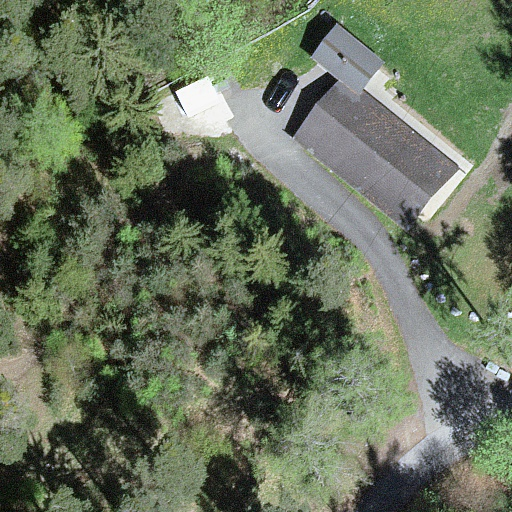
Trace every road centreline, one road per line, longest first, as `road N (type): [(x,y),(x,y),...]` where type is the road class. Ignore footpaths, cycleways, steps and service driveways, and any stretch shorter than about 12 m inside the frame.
road 1 (unclassified): [(457,427),(417,314),(359,222),(248,118)]
road 2 (unclassified): [(357,511),(408,458),(457,427)]
